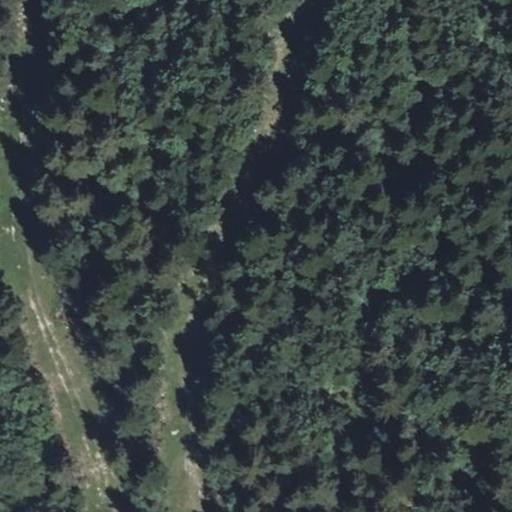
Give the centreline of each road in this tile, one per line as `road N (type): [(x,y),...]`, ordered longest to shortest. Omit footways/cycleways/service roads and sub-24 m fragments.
road 1 (track): [(201,511),(221,241),(317,0)]
road 2 (track): [(46,0),(35,50),(32,254),(129,511)]
